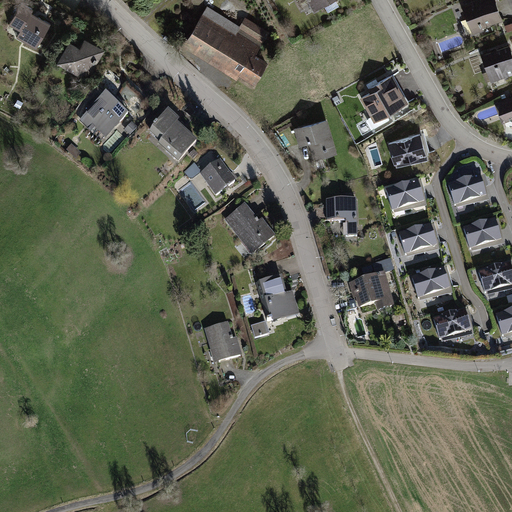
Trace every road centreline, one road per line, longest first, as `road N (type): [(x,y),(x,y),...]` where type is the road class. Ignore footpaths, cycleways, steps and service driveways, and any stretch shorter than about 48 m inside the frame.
road 1 (residential): [(102,0),(238,123),(288,192),(342,369)]
road 2 (track): [(57,511),(182,470),(208,448),(258,378),(294,357),(336,350)]
road 3 (residential): [(379,0),(450,126),(484,151),(511,159)]
road 4 (track): [(342,369),(398,511)]
